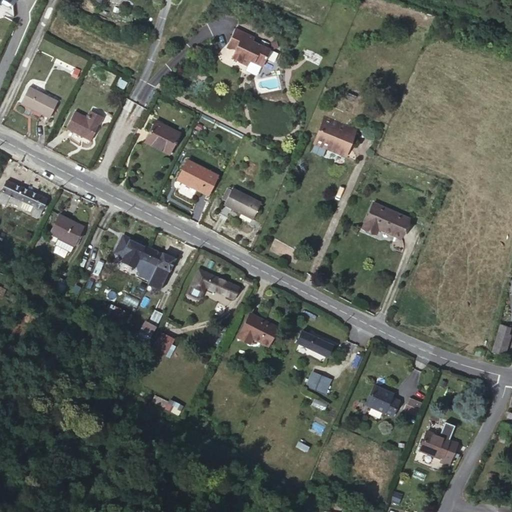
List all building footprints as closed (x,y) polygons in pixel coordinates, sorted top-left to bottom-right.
[(229,31),(221,46),(229,49),(227,54),(223,62),(238,69),(240,65),(253,72),(263,53),(246,45),(248,40),(229,31)] [(52,103),(20,89),(12,106),(44,120),(52,103)] [(81,122),(68,117),(60,133),(86,144),(98,120),(85,114),(81,122)] [(323,149),(321,153),(340,161),(351,135),(319,122),(309,143),(323,149)] [(175,140),(149,128),(140,147),(165,159),(175,140)] [(323,149),(309,143),(303,158),(316,163),(321,153),(323,149)] [(213,182),(183,168),(173,186),(203,201),(213,182)] [(40,201),(1,184),(0,186),(0,205),(1,206),(5,201),(27,211),(25,216),(32,219),(40,201)] [(256,205),(227,192),(214,218),(220,222),(227,213),(247,223),(256,205)] [(403,220),(367,205),(356,229),(371,235),(374,231),(394,240),(403,220)] [(78,229),(53,217),(44,236),(69,248),(78,229)] [(142,251),(120,241),(118,243),(113,241),(106,257),(114,260),(116,256),(135,265),(142,251)] [(152,273),(161,277),(162,278),(169,264),(163,261),(166,257),(160,254),(158,258),(142,251),(135,265),(145,270),(152,273)] [(143,275),(150,278),(152,273),(145,270),(143,275)] [(156,288),(161,277),(152,273),(150,278),(147,284),(156,288)] [(198,296),(205,282),(193,276),(183,296),(197,302),(200,297),(198,296)] [(198,296),(200,297),(222,307),(228,293),(205,282),(198,296)] [(142,314),(134,332),(145,337),(160,305),(152,302),(146,315),(142,314)] [(266,329),(240,315),(227,339),(238,344),(240,339),(256,348),(266,329)] [(168,353),(175,337),(162,331),(155,347),(168,353)] [(282,349),(293,354),(300,342),(289,336),(282,349)] [(484,340),(480,356),(494,359),(498,343),(484,340)] [(300,342),(293,354),(315,365),(321,352),(300,342)] [(306,386),(325,394),(332,379),(312,370),(306,386)] [(303,386),(294,381),(288,394),(297,398),(303,386)] [(394,402),(367,388),(356,408),(383,423),(394,402)] [(406,403),(419,408),(421,403),(409,398),(406,403)] [(509,423),(502,420),(488,445),(501,451),(507,440),(501,438),(509,423)] [(431,468),(438,449),(416,440),(409,459),(431,468)]
